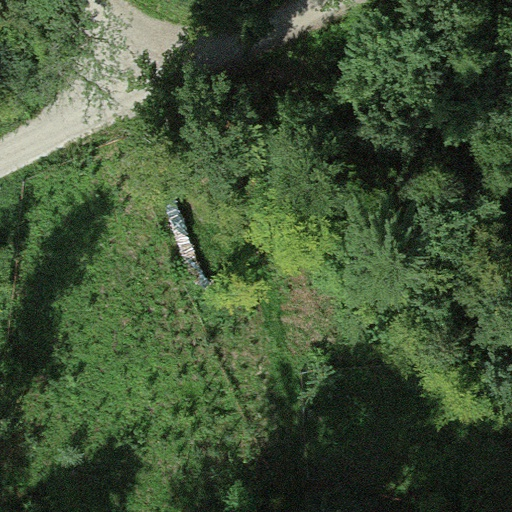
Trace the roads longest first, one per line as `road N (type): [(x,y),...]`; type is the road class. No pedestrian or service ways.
road 1 (track): [(145,94),(334,0)]
road 2 (track): [(0,164),(145,94)]
